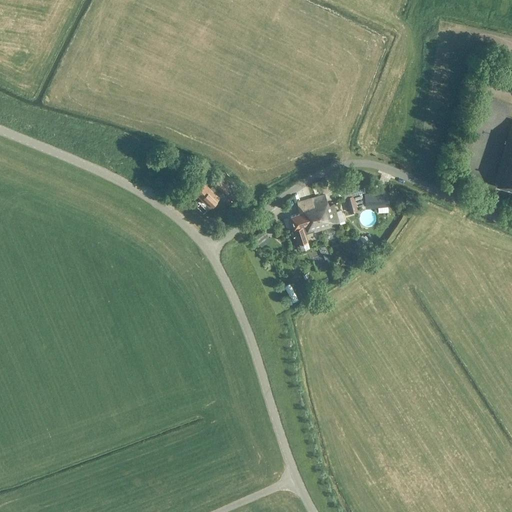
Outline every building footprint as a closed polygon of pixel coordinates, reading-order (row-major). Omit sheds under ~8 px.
[(511,121),(494,182),(497,183),(496,185),(511,189),(511,121)] [(164,156),(171,160),(174,155),(167,151),(164,156)] [(209,173),(204,167),(200,171),(206,177),(209,173)] [(191,186),(200,195),(209,187),(200,178),(191,186)] [(200,195),(209,205),(218,196),(216,194),(220,190),(222,192),(226,187),(218,178),(209,187),(200,195)] [(344,185),(341,185),(345,197),(349,210),(358,207),(357,206),(364,204),(361,193),(361,192),(365,191),(362,180),(353,182),(344,185)] [(388,204),(386,189),(363,192),(365,206),(388,204)] [(324,193),(310,197),(321,228),(338,222),(332,202),(327,204),(324,193)] [(290,216),(299,243),(300,249),(308,246),(307,241),(305,233),(321,228),(310,197),(296,202),(300,213),(290,216)] [(359,237),(350,245),(357,253),(366,244),(359,237)]
